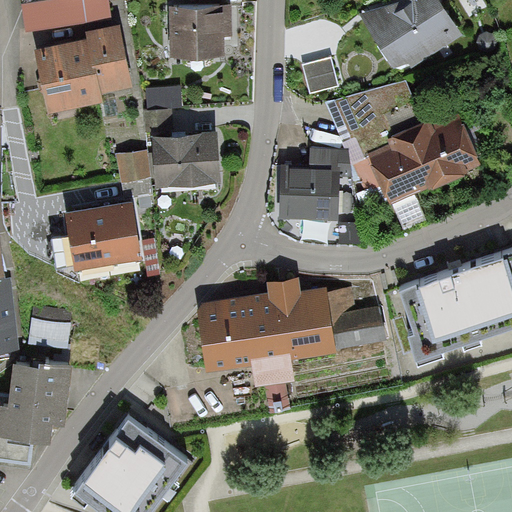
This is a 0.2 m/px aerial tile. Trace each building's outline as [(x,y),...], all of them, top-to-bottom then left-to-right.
[(60,0),(18,4),(20,31),(83,26),(80,0),(60,0)] [(405,0),(395,6),(362,19),(393,77),(464,35),(437,0),(405,0)] [(221,9),(169,9),(168,66),(221,66),(221,9)] [(87,44),(98,97),(131,90),(117,26),(84,33),(87,44)] [(87,44),(30,56),(44,120),(100,107),(98,97),(87,44)] [(330,59),(298,68),(307,99),(339,90),(330,59)] [(403,84),(323,104),(352,160),(387,143),(379,123),(412,108),(403,84)] [(180,90),(150,92),(151,113),(167,112),(181,111),(180,90)] [(151,113),(141,114),(143,142),(153,141),(169,140),(167,112),(151,113)] [(391,156),(365,166),(384,210),(426,192),(428,196),(462,182),(460,177),(478,170),(463,134),(435,146),(428,128),(386,145),(391,156)] [(169,140),(153,141),(157,196),(218,192),(214,137),(169,140)] [(143,152),(114,158),(119,187),(148,182),(143,152)] [(308,170),(277,170),(276,221),(335,222),(336,171),(347,171),(347,153),(309,152),(308,170)] [(128,204),(62,217),(67,239),(53,242),(61,284),(141,268),(128,204)] [(511,246),(402,285),(411,311),(422,344),(423,347),(511,316),(511,246)] [(155,253),(141,254),(144,276),(157,274),(155,253)] [(0,259),(0,360),(14,358),(0,259)] [(274,296),(200,306),(207,359),(253,353),(255,367),(286,363),(285,357),(292,356),(291,347),(332,341),(324,288),(299,292),(297,275),(271,279),(274,296)] [(343,285),(324,288),(332,341),(385,333),(381,306),(346,311),(343,285)] [(73,315),(32,309),(27,341),(68,347),(73,315)] [(422,344),(411,311),(392,317),(403,350),(422,344)] [(66,370),(14,365),(12,399),(0,398),(0,465),(27,467),(28,447),(45,448),(46,434),(61,435),(66,370)] [(292,369),(270,371),(273,404),(294,403),(292,369)] [(129,408),(73,481),(113,511),(151,511),(194,457),(129,408)]
